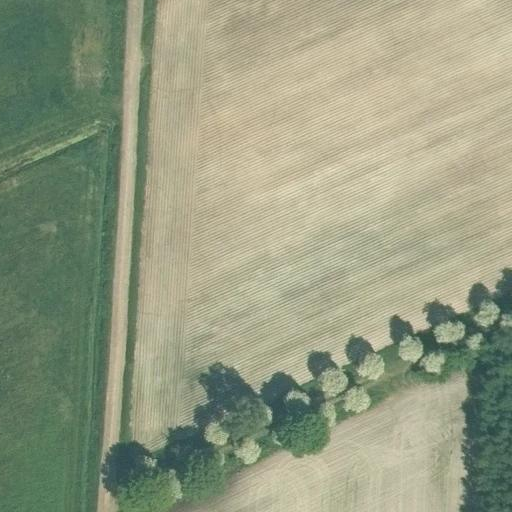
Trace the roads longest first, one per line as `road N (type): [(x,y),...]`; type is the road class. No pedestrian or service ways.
road 1 (track): [(104,511),(134,0)]
road 2 (track): [(105,501),(151,470),(511,318)]
